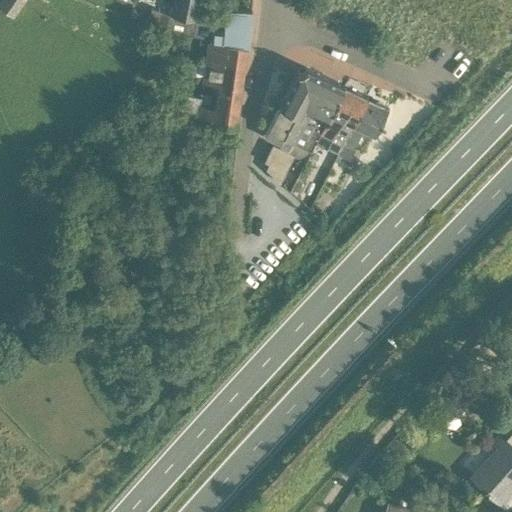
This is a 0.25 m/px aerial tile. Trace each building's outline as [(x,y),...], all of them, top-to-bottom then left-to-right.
[(0,0),(0,6),(12,16),(23,0),(0,0)] [(173,16),(200,18),(203,0),(171,0),(169,15),(173,16)] [(246,46),(251,7),(225,5),(223,20),(200,18),(173,16),(169,15),(150,6),(144,23),(170,32),(207,38),(207,40),(246,46)] [(201,83),(217,85),(241,88),(246,46),(207,40),(203,67),(221,69),(220,78),(202,76),(201,83)] [(326,119),(343,87),(306,68),(297,72),(280,106),(305,119),(294,141),(293,141),(287,152),(278,147),(272,145),(264,162),(268,164),(265,170),(280,183),(292,156),(304,162),(313,143),(326,119)] [(198,105),(194,119),(235,128),(236,129),(240,99),(241,88),(217,85),(215,96),(213,108),(198,105)] [(351,125),(365,97),(343,87),(326,119),(313,143),(327,150),(341,120),(350,124),(351,125)] [(351,125),(350,124),(336,154),(349,160),(354,148),(353,148),(362,129),(374,135),(387,108),(365,97),(351,125)] [(280,144),(278,147),(287,152),(293,141),(294,141),(305,119),(280,106),(264,136),(280,144)] [(511,415),(490,441),(496,447),(470,476),(505,507),(511,498),(511,415)] [(413,511),(386,502),(383,511),(413,511)]
